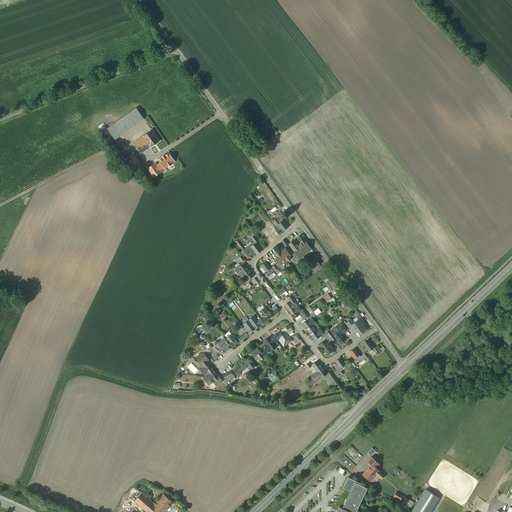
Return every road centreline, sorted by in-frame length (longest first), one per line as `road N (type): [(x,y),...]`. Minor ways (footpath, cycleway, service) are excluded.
road 1 (unclassified): [(176,47),(299,222)]
road 2 (secondary): [(255,511),(404,369)]
road 3 (unclassified): [(0,116),(176,47)]
road 4 (secondary): [(404,369),(511,266)]
road 5 (unclassified): [(299,222),(376,326)]
road 6 (unclassified): [(376,326),(322,358),(285,312)]
road 7 (unclassified): [(285,312),(253,263),(299,222)]
